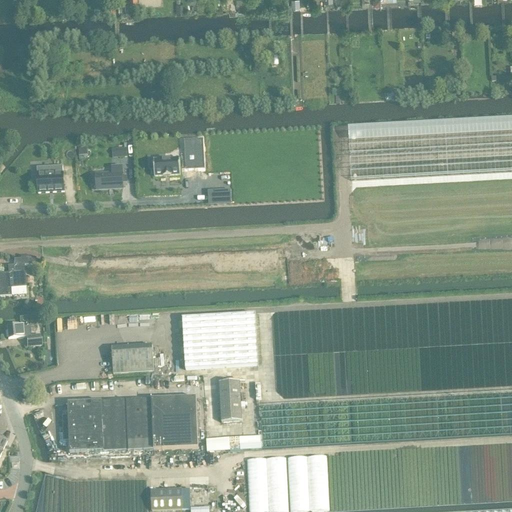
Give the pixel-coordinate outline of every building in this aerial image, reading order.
[(137,0),(129,0),(130,10),(138,10),(137,0)] [(238,8),(238,12),(244,12),(244,8),(245,8),(244,0),(236,0),(237,8),(238,8)] [(262,0),(252,0),(253,5),(253,9),(263,9),(262,0)] [(299,0),(291,0),(292,9),(300,9),(299,0)] [(511,120),(349,130),(349,133),(350,158),(352,182),(511,173),(511,120)] [(180,177),(180,160),(154,161),(154,178),(180,177)] [(62,167),(36,168),(38,195),(63,194),(62,167)] [(111,174),(97,175),(98,192),(123,190),(122,168),(111,169),(111,174)] [(231,192),(210,193),(210,205),(231,204),(231,192)] [(0,275),(0,298),(11,297),(10,290),(26,289),(24,267),(28,266),(36,266),(36,259),(35,259),(35,258),(28,257),(20,257),(20,260),(13,261),(14,267),(8,268),(8,275),(0,275)] [(264,306),(159,312),(160,338),(188,337),(189,357),(299,350),(300,370),(345,367),(341,309),(265,314),(264,306)] [(26,338),(30,338),(29,329),(23,329),(23,327),(6,328),(7,340),(26,339),(26,338)] [(26,338),(26,339),(27,348),(41,347),(40,337),(30,338),(26,338)] [(112,350),(113,376),(154,373),(152,348),(112,350)] [(240,383),(219,384),(221,424),(242,423),(240,383)] [(198,450),(196,399),(68,404),(68,417),(66,417),(62,422),(63,442),(69,442),(70,455),(198,450)] [(240,452),(239,439),(229,439),(230,452),(240,452)] [(151,492),(151,511),(154,511),(182,511),(181,491),(151,492)]
